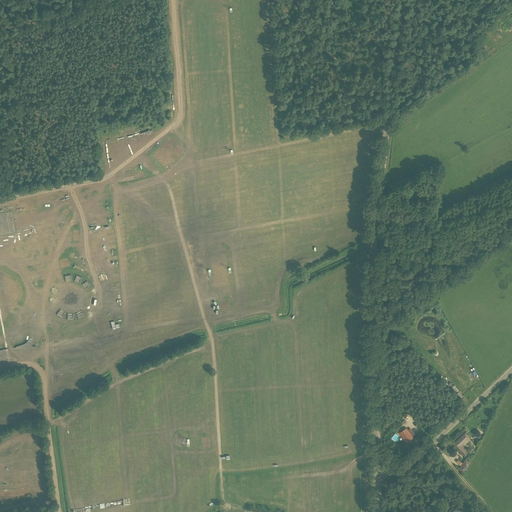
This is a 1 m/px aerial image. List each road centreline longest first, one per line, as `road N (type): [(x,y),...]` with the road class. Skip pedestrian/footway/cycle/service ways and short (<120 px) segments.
road 1 (unclassified): [(376,470),(373,252),(402,0)]
road 2 (track): [(0,185),(61,157),(72,109),(155,82),(158,0)]
road 3 (unclassified): [(376,470),(403,468),(511,368)]
